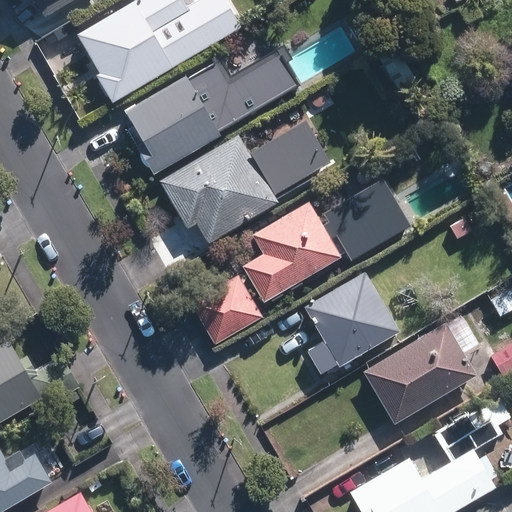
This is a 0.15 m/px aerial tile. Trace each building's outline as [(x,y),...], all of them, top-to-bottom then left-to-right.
[(59,0),(33,0),(41,11),(59,0)] [(244,28),(227,0),(201,0),(188,8),(183,0),(137,0),(79,34),(100,70),(88,77),(106,108),(244,28)] [(391,46),(374,57),(396,90),(412,80),(391,46)] [(297,87),(272,47),(233,70),(222,53),(123,112),(144,147),(137,151),(151,174),(218,135),(297,87)] [(249,154),(238,135),(161,180),(200,245),(276,200),(273,195),(331,160),(307,120),(249,154)] [(384,179),(324,213),(350,260),(410,227),(384,179)] [(309,201),(254,234),(266,254),(245,267),(266,302),(342,256),(309,201)] [(387,328),(353,268),(288,305),(305,335),(288,344),(306,374),(387,328)] [(192,301),(216,343),(263,317),(239,275),(192,301)] [(511,288),(507,280),(482,294),(496,318),(511,309),(511,288)] [(464,369),(435,315),(340,366),(376,432),(452,391),(446,379),(464,369)] [(511,328),(472,351),(486,374),(511,358),(511,328)] [(0,414),(29,399),(0,344),(0,414)] [(454,511),(502,484),(481,450),(502,438),(497,429),(509,422),(495,399),(432,437),(447,464),(425,477),(411,454),(348,491),(360,511),(454,511)] [(0,506),(12,500),(0,476),(0,506)] [(88,511),(71,483),(20,511),(88,511)]
